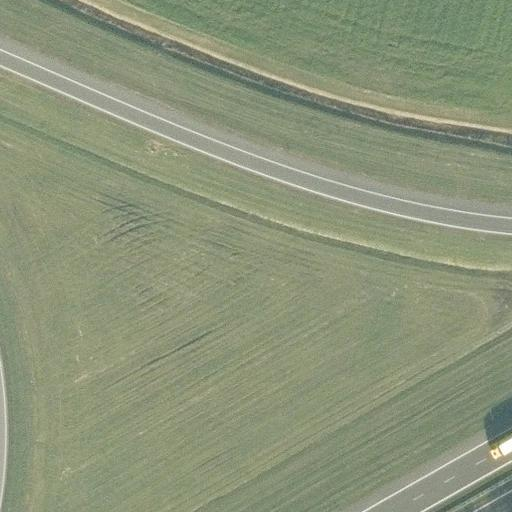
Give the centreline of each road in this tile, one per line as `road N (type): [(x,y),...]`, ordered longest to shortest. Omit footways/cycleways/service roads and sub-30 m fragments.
road 1 (motorway): [(511,226),(388,205),(225,154),(0,58)]
road 2 (motorway): [(511,443),(390,511)]
